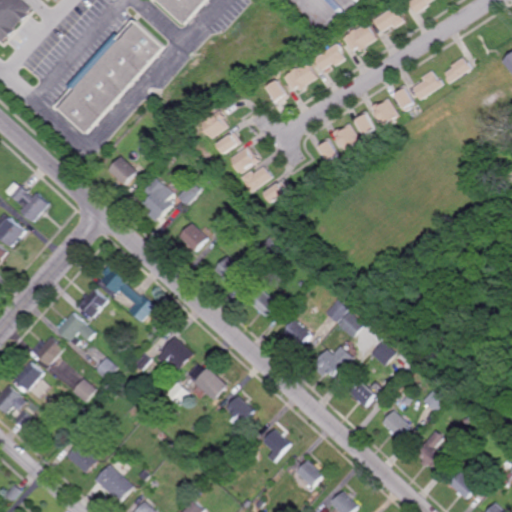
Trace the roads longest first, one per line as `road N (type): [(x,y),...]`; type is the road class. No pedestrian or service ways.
road 1 (residential): [(0,118),(429,511)]
road 2 (residential): [(492,0),(278,143)]
road 3 (residential): [(0,335),(107,216)]
